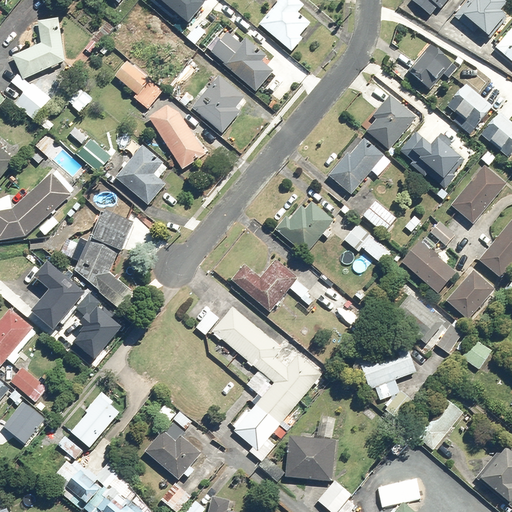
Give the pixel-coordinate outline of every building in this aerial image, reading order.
[(155,0),(187,26),(207,2),(204,0),(155,0)] [(217,0),(212,0),(206,8),(237,36),(246,26),(217,0)] [(293,0),(280,0),(258,28),(292,55),(302,41),(300,39),(310,26),(297,15),(303,8),(293,0)] [(448,0),(415,0),(413,3),(434,19),(448,0)] [(497,0),(471,0),(455,20),(472,34),(475,30),(486,39),(504,18),(499,14),(505,7),(497,0)] [(67,64),(58,21),(36,24),(41,46),(10,57),(23,80),(67,64)] [(511,29),(494,50),(511,65),(511,29)] [(178,38),(168,48),(196,73),(206,62),(178,38)] [(222,66),(253,94),(276,68),(245,41),(222,66)] [(430,47),(407,73),(428,92),(451,66),(430,47)] [(162,94),(125,64),(113,78),(136,96),(132,101),(147,113),(162,94)] [(218,78),(192,110),(222,135),(248,103),(218,78)] [(446,109),(507,159),(511,152),(511,125),(464,86),(446,109)] [(49,102),(30,87),(13,107),(32,122),(49,102)] [(91,101),(83,93),(75,101),(84,109),(91,101)] [(362,131),(388,152),(415,119),(389,98),(362,131)] [(171,104),(148,118),(183,172),(205,157),(171,104)] [(54,127),(41,116),(34,124),(47,135),(54,127)] [(75,129),(68,135),(79,147),(86,140),(75,129)] [(43,135),(33,146),(49,161),(59,150),(43,135)] [(90,138),(75,155),(97,173),(111,155),(90,138)] [(413,138),(401,153),(445,188),(467,161),(438,138),(429,150),(413,138)] [(362,139),(328,178),(350,197),(384,158),(362,139)] [(0,181),(16,161),(0,148),(0,181)] [(141,148),(114,179),(147,207),(165,187),(153,177),(162,166),(141,148)] [(486,152),(479,160),(490,169),(496,161),(486,152)] [(484,167),(451,207),(473,226),(507,186),(484,167)] [(0,243),(24,239),(71,196),(52,175),(11,212),(0,213),(0,243)] [(275,231),(306,257),(334,223),(310,203),(304,210),(300,208),(288,222),(285,219),(275,231)] [(395,220),(374,203),(362,217),(383,235),(395,220)] [(105,212),(73,276),(119,315),(132,294),(110,277),(133,225),(105,212)] [(511,221),(478,263),(500,281),(511,266),(511,221)] [(439,223),(429,234),(445,247),(454,236),(439,223)] [(356,227),(343,241),(358,253),(361,249),(381,266),(390,255),(356,227)] [(454,274),(418,244),(400,265),(436,295),(454,274)] [(33,310),(56,329),(88,291),(51,261),(38,277),(52,288),(33,310)] [(231,281),(270,313),(297,280),(275,261),(260,280),(244,266),(231,281)] [(472,273),(445,302),(465,321),(493,292),(472,273)] [(407,295),(390,317),(424,345),(442,323),(407,295)] [(99,308),(67,345),(90,365),(122,328),(99,308)] [(232,432),(256,452),(321,376),(290,350),(280,362),(274,357),(281,349),(232,308),(210,333),(272,386),(232,432)] [(8,312),(0,320),(0,362),(28,331),(8,312)] [(218,321),(209,312),(194,329),(204,338),(209,331),(218,321)] [(450,326),(435,346),(448,355),(462,334),(450,326)] [(459,358),(477,371),(490,352),(472,339),(459,358)] [(358,364),(368,391),(415,374),(405,347),(358,364)] [(20,368),(9,382),(34,404),(46,390),(20,368)] [(399,392),(385,411),(399,422),(414,403),(399,392)] [(66,431),(86,449),(118,413),(99,395),(66,431)] [(414,436),(433,450),(462,414),(443,399),(414,436)] [(23,403),(0,431),(21,447),(43,419),(23,403)] [(162,435),(146,455),(177,481),(201,453),(179,435),(173,443),(162,435)] [(64,437),(55,447),(73,462),(82,452),(64,437)] [(289,437),(285,478),(330,483),(335,442),(289,437)] [(511,451),(503,444),(475,479),(511,507),(511,451)] [(416,445),(404,459),(420,474),(432,460),(416,445)] [(283,476),(266,459),(257,467),(274,484),(283,476)] [(456,502),(461,497),(430,469),(410,492),(431,511),(455,511),(461,506),(456,502)] [(140,511),(102,483),(99,488),(79,472),(66,489),(86,505),(85,506),(92,511),(140,511)] [(336,511),(350,496),(334,482),(317,502),(328,511),(336,511)] [(178,511),(190,497),(173,483),(159,501),(172,511),(178,511)] [(211,498),(207,511),(229,511),(226,511),(228,502),(211,498)] [(202,511),(205,509),(196,501),(186,511),(202,511)] [(275,511),(277,503),(268,501),(266,511),(275,511)] [(398,511),(415,511),(407,503),(398,511)]
